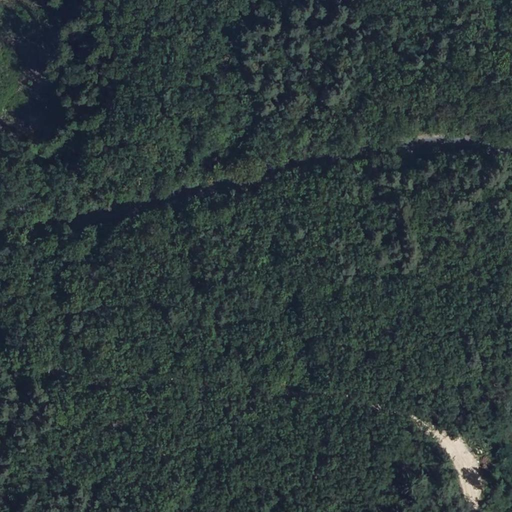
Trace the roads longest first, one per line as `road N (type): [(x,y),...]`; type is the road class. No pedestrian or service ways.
road 1 (track): [(471,511),(468,471),(451,446),(379,404),(0,368)]
road 2 (tertiary): [(511,152),(407,145),(0,232)]
